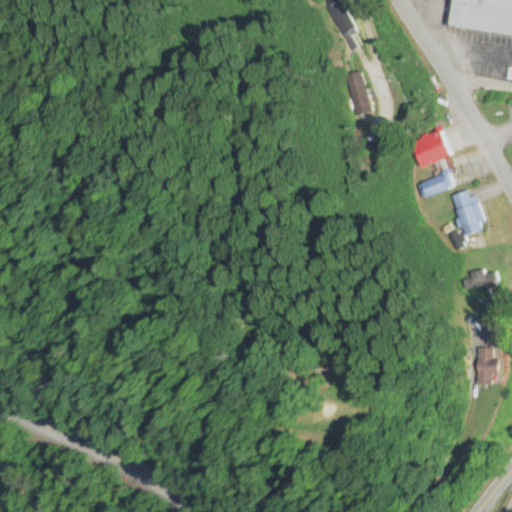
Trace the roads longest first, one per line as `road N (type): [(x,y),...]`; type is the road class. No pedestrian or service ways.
road 1 (residential): [(0,246),(68,260),(147,298),(295,313),(332,334),(370,401),(358,443),(334,450),(174,368),(36,318)]
road 2 (primary): [(511,470),(477,511),(46,430),(0,409)]
road 3 (residential): [(511,201),(445,77),(392,0)]
